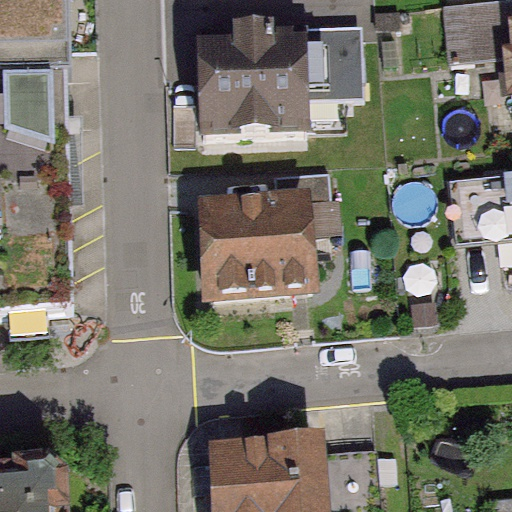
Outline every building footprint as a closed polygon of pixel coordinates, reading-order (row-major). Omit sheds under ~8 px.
[(71,0),(0,0),(0,339),(77,329),(71,0)] [(326,0),(327,11),(375,8),(374,0),(326,0)] [(511,12),(456,18),(462,82),(495,79),(501,142),(511,140),(511,12)] [(301,54),(197,60),(203,158),(307,152),(301,54)] [(511,191),(501,193),(510,288),(511,288),(511,191)] [(308,220),(209,226),(214,317),(313,311),(308,220)] [(376,511),(371,454),(215,467),(218,511),(376,511)] [(60,511),(59,497),(0,500),(0,511),(60,511)]
